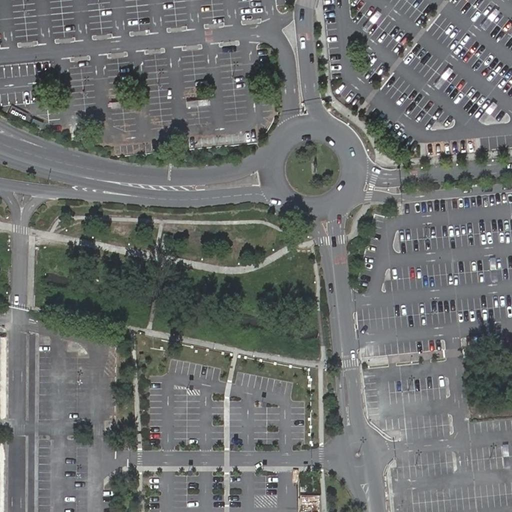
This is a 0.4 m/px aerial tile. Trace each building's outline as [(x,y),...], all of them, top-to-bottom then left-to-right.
[(500,11),(495,7),(479,26),(485,31),(500,11)] [(382,13),(377,9),(361,28),(367,33),(382,13)] [(453,70),(448,66),(432,85),(438,90),(453,70)] [(210,98),(185,101),(185,107),(211,105),(210,98)] [(111,109),(136,106),(135,100),(110,102),(111,109)] [(497,105),(492,101),(476,120),(482,125),(497,105)] [(495,257),(488,258),(491,283),(498,282),(495,257)] [(508,444),(501,445),(503,470),(510,469),(508,444)]
